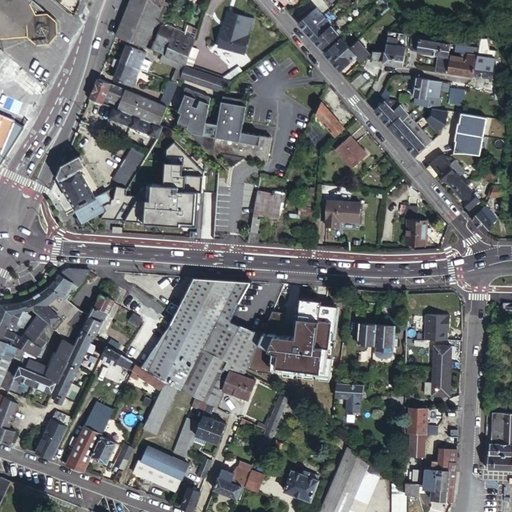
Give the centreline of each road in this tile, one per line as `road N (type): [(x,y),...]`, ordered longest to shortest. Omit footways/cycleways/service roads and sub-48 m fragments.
road 1 (primary): [(16,234),(47,250),(192,261),(378,273),(479,266)]
road 2 (secondary): [(16,234),(85,84),(110,0)]
road 3 (residential): [(459,511),(479,266)]
road 4 (secondary): [(96,0),(63,97),(0,217)]
road 5 (residential): [(479,266),(472,240),(361,108)]
road 6 (residential): [(0,453),(158,511)]
road 7 (residential): [(361,108),(262,0)]
